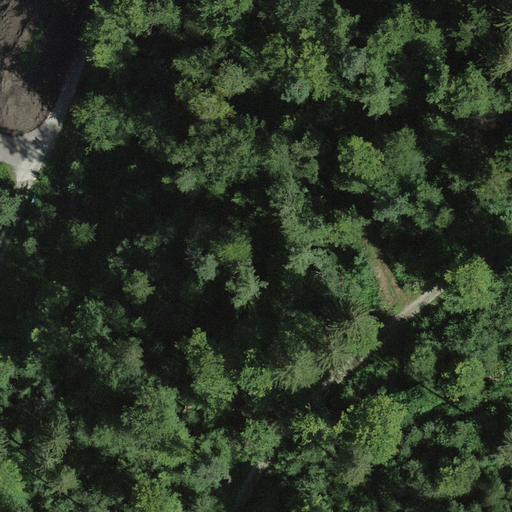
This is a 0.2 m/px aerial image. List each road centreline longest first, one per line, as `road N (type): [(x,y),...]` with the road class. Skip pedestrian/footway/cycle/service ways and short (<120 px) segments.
road 1 (track): [(511,36),(387,61),(367,88),(355,121),(357,155),(386,325)]
road 2 (track): [(233,511),(247,473),(343,362),(452,270),(511,247)]
road 3 (track): [(0,249),(93,0)]
road 4 (track): [(386,511),(407,308)]
